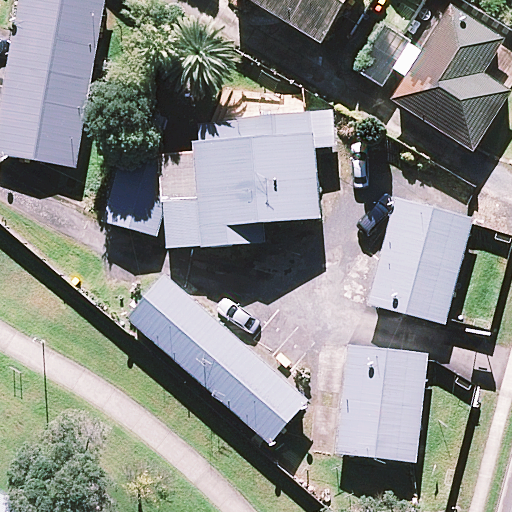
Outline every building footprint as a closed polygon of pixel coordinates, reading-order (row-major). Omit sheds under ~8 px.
[(103,0),(20,0),(0,121),(0,157),(75,170),(103,0)] [(347,0),(241,0),(319,47),(347,0)] [(440,4),(412,50),(375,27),(346,75),(377,94),(390,74),(404,82),(391,103),(472,153),(508,95),(481,78),(502,43),(440,4)] [(165,240),(166,252),(265,249),(264,225),(322,223),(320,152),(339,152),(337,113),(296,114),(296,95),(240,97),(241,121),(167,123),(128,113),(106,229),(165,240)] [(471,223),(398,204),(370,307),(444,327),(471,223)] [(305,405),(161,278),(124,319),(268,446),(305,405)] [(426,361),(348,353),(337,456),(415,465),(426,361)] [(0,511),(31,511),(0,497),(0,511)]
